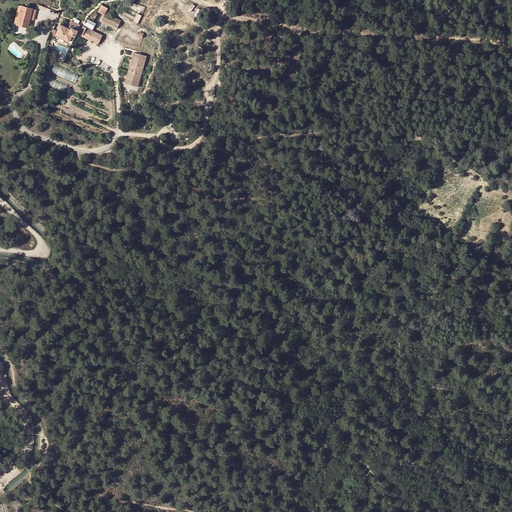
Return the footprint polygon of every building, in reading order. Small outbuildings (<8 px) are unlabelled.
[(17,25),(22,7),(10,3),(5,21),(17,25)] [(98,12),(105,15),(108,7),(101,4),(98,12)] [(118,29),(122,19),(105,13),(101,22),(118,29)] [(93,29),(96,23),(88,19),(85,26),(93,29)] [(73,21),(70,26),(77,29),(80,24),(73,21)] [(51,24),(48,35),(58,41),(62,33),(64,35),(67,30),(60,25),(58,28),(51,24)] [(79,35),(99,43),(103,34),(83,25),(79,35)] [(121,83),(129,85),(138,55),(121,50),(120,57),(128,59),(121,83)] [(53,70),(71,78),(73,72),(55,64),(53,70)] [(64,90),(67,84),(47,75),(45,81),(64,90)]
